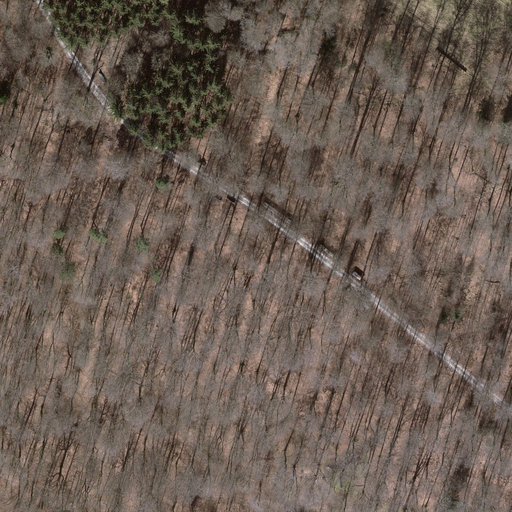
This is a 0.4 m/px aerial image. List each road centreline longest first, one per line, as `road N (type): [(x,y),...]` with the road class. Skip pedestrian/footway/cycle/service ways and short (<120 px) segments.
road 1 (track): [(511,410),(267,215),(154,144),(94,86),(41,0)]
road 2 (track): [(378,0),(511,103)]
road 3 (track): [(334,463),(463,369)]
